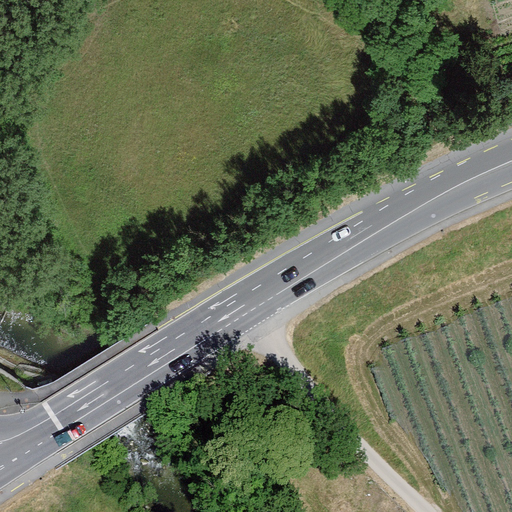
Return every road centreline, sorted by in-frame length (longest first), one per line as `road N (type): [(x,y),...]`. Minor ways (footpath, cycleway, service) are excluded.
road 1 (primary): [(0,465),(344,247),(511,159)]
road 2 (track): [(425,511),(303,384),(251,303)]
